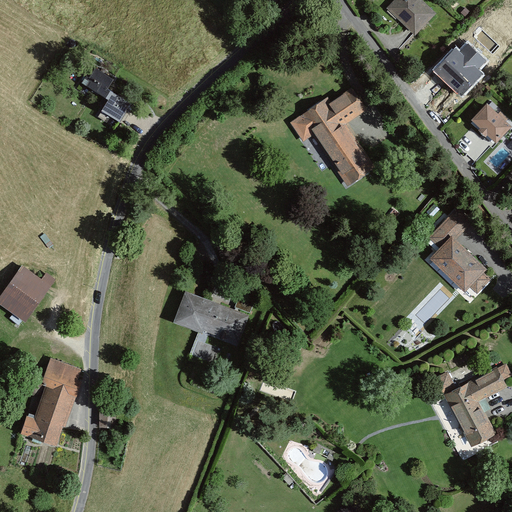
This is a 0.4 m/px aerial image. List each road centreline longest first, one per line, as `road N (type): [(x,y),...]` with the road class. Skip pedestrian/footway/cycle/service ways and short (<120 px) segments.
road 1 (residential): [(300,0),(175,114),(143,158),(109,248),(94,333),(92,430),(75,511)]
road 2 (residential): [(511,231),(342,0)]
